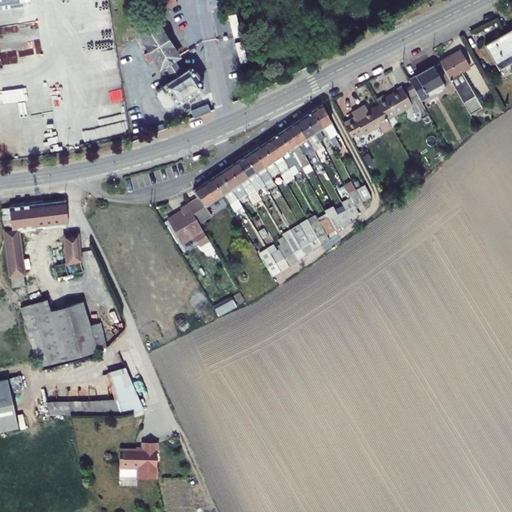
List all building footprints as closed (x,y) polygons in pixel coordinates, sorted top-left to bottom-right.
[(135,26),(139,33),(155,23),(151,16),(135,26)] [(156,60),(161,68),(164,66),(175,59),(178,57),(156,23),(155,23),(139,33),(151,51),(156,60)] [(511,54),(511,29),(485,45),(499,71),(511,63),(511,55),(511,54)] [(332,48),(325,53),(328,57),(328,58),(335,53),(335,52),(332,48)] [(450,57),(440,63),(470,115),(482,108),(462,73),(470,68),(459,50),(449,56),(450,57)] [(145,55),(150,63),(156,60),(151,51),(145,55)] [(184,73),(175,59),(164,66),(167,69),(170,75),(173,80),(165,86),(157,92),(156,95),(165,108),(168,109),(176,103),(177,104),(186,98),(189,104),(197,99),(194,94),(203,87),(191,69),(184,73)] [(413,85),(422,101),(429,97),(426,93),(443,83),(433,66),(409,79),(413,85)] [(426,93),(429,97),(446,88),(443,83),(426,93)] [(404,90),(403,88),(385,98),(384,95),(376,99),(380,105),(388,119),(413,105),(416,112),(425,107),(422,101),(413,85),(404,90)] [(30,125),(55,121),(51,91),(14,96),(16,111),(28,109),(30,125)] [(511,103),(502,110),(503,112),(511,107),(511,103)] [(194,118),(211,112),(208,104),(191,111),(194,118)] [(332,122),(322,104),(312,111),(323,128),(326,133),(331,142),(336,152),(342,149),(334,135),(338,134),(332,122)] [(351,112),(354,117),(349,120),(344,122),(352,138),(357,134),(359,137),(364,134),(364,135),(371,131),(372,133),(379,129),(378,127),(379,127),(383,133),(392,128),(388,119),(380,105),(368,112),(364,105),(351,112)] [(312,111),(304,117),(315,133),(320,141),(326,137),(329,143),(331,142),(326,133),(323,128),(312,111)] [(315,133),(304,117),(295,122),(306,139),(313,149),(314,151),(323,146),(320,141),(315,133)] [(295,122),(287,128),(298,144),(305,155),(313,149),(306,139),(295,122)] [(156,127),(158,132),(165,130),(162,124),(156,127)] [(287,128),(279,133),(290,150),(295,157),(298,155),(302,163),(308,160),(305,155),(298,144),(287,128)] [(279,133),(270,139),(281,155),(286,163),(289,161),(291,163),(296,160),(295,157),(290,150),(279,133)] [(281,174),(290,169),(286,163),(281,155),(270,139),(262,144),(273,161),(280,172),(281,174)] [(265,167),(271,177),(280,172),(273,161),(262,144),(254,150),(265,167)] [(265,167),(254,150),(245,156),(257,172),(264,185),(266,188),(275,183),(271,177),(265,167)] [(257,172),(245,156),(237,161),(248,178),(256,191),(264,185),(257,172)] [(248,178),(237,161),(229,167),(240,183),(246,193),(253,204),(261,199),(256,191),(248,178)] [(302,171),(296,161),(289,165),(294,175),(302,171)] [(240,183),(229,167),(220,172),(232,189),(238,199),(246,193),(240,183)] [(223,194),(230,205),(238,199),(232,189),(220,172),(212,178),(223,194)] [(188,205),(198,222),(211,214),(205,206),(223,194),(212,178),(195,189),(200,198),(188,205)] [(350,198),(356,208),(363,204),(362,202),(356,189),(352,183),(345,187),(350,198)] [(362,202),(371,197),(365,184),(356,189),(362,202)] [(343,205),(349,218),(358,213),(356,208),(350,198),(341,202),(343,205)] [(230,205),(234,212),(243,206),(238,199),(230,205)] [(68,224),(65,201),(2,208),(11,287),(25,285),(18,229),(68,224)] [(198,222),(188,205),(181,209),(183,213),(180,215),(179,213),(167,220),(181,244),(194,236),(199,245),(208,240),(198,222)] [(335,209),(343,225),(351,221),(349,218),(343,205),(335,209)] [(325,211),(335,230),(343,225),(335,209),(333,206),(325,211)] [(307,220),(321,244),(329,239),(315,215),(307,220)] [(299,224),(313,249),(321,244),(307,220),(299,224)] [(313,249),(299,224),(290,229),(305,255),(313,249)] [(268,235),(264,228),(258,231),(262,238),(268,235)] [(305,255),(290,229),(282,234),(286,241),(297,261),(305,255)] [(55,266),(58,279),(75,275),(75,274),(94,269),(89,243),(78,245),(77,235),(65,237),(67,262),(55,266)] [(279,250),(289,266),(297,261),(286,241),(277,246),(279,250)] [(267,249),(258,254),(272,277),(280,272),(270,255),(267,249)] [(280,272),(289,266),(279,250),(270,255),(280,272)] [(58,279),(61,294),(78,290),(75,275),(58,279)] [(26,286),(31,305),(43,301),(37,283),(26,286)] [(232,299),(236,307),(245,302),(239,292),(231,297),(232,299)] [(223,305),(227,312),(236,307),(232,299),(223,305)] [(31,305),(21,308),(39,365),(49,364),(97,350),(89,326),(82,302),(51,311),(47,300),(43,301),(31,305)] [(89,326),(97,350),(107,347),(100,322),(89,326)] [(110,369),(111,399),(47,401),(47,414),(137,411),(135,368),(110,369)] [(0,379),(0,431),(17,428),(9,391),(25,388),(22,375),(0,379)] [(119,449),(119,468),(120,468),(120,476),(137,477),(137,478),(156,479),(157,443),(142,442),(142,450),(119,449)]
